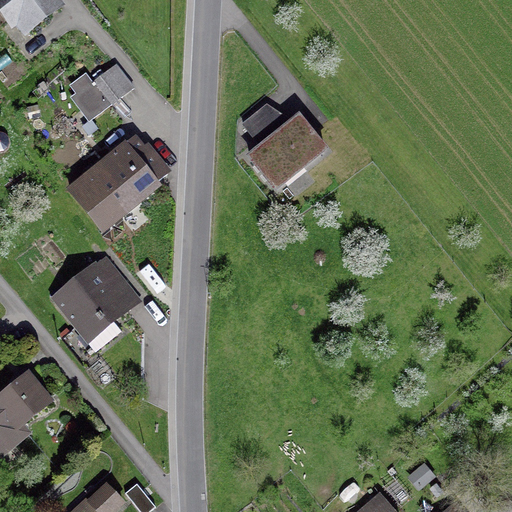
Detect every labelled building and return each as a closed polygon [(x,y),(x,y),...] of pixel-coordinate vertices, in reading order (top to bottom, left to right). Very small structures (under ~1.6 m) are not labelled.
[(58,5),(53,0),(0,0),(0,5),(12,21),(18,15),(28,28),(58,5)] [(71,86),(77,95),(72,98),(89,122),(133,89),(116,66),(92,84),(85,76),(71,86)] [(276,190),(325,151),(299,119),(286,130),(267,106),(243,125),(262,149),(250,158),(276,190)] [(96,170),(91,164),(83,171),(88,177),(71,191),(102,228),(168,174),(146,147),(142,149),(134,139),(96,170)] [(106,259),(57,298),(86,334),(104,320),(107,322),(111,322),(139,300),(106,259)] [(0,442),(8,437),(14,444),(27,434),(21,426),(49,403),(26,376),(24,378),(17,373),(9,382),(13,387),(0,397),(0,442)] [(150,511),(156,508),(137,485),(125,494),(139,511),(150,511)] [(107,487),(80,511),(112,511),(123,502),(107,487)] [(394,511),(380,495),(360,511),(394,511)] [(494,511),(511,511),(511,507),(507,501),(494,511)]
